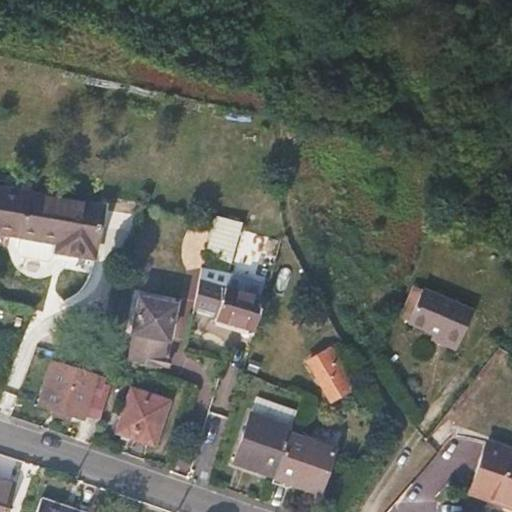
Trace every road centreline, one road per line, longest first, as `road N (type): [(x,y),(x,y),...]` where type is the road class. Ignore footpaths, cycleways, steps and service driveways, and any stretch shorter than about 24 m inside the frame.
road 1 (residential): [(211,511),(0,441)]
road 2 (unknown): [(177,500),(196,410),(185,369)]
